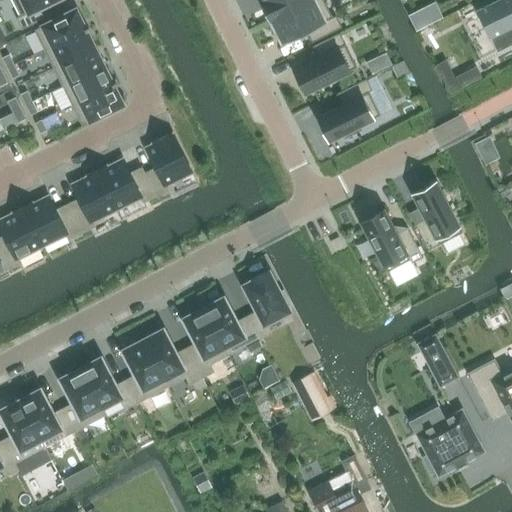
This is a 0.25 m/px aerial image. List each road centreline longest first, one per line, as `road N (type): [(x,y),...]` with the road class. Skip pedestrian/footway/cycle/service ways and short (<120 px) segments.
road 1 (residential): [(0,366),(252,236)]
road 2 (residential): [(216,0),(315,196)]
road 3 (residential): [(157,102),(0,182)]
road 4 (residential): [(431,136),(315,196)]
